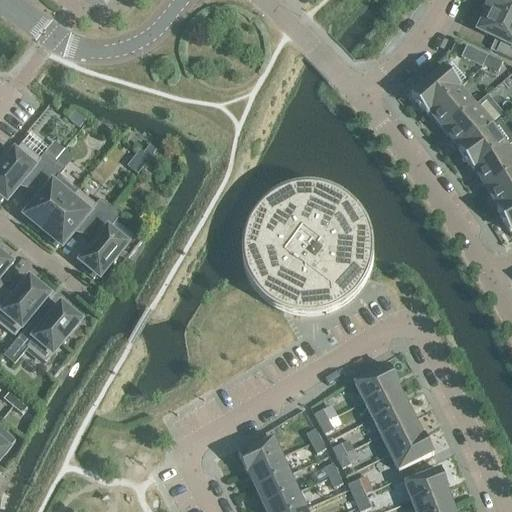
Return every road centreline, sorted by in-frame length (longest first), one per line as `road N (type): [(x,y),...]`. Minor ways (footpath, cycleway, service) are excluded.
road 1 (residential): [(211,511),(190,468),(203,441),(405,330),(422,336),(435,357),(499,511)]
road 2 (residential): [(492,273),(363,95)]
road 3 (tertiary): [(181,0),(147,38),(101,52),(72,48),(5,0)]
road 4 (residential): [(363,95),(415,52),(444,0)]
